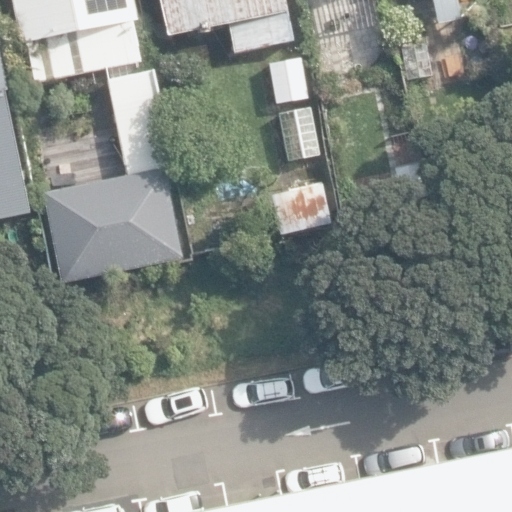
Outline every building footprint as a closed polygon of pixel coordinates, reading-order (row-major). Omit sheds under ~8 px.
[(15,0),(33,83),(107,68),(130,183),(145,180),(155,227),(185,221),(154,70),(143,72),(133,22),(139,21),(135,0),(15,0)] [(229,26),(235,55),(295,43),(286,0),(161,0),(169,38),(229,26)] [(433,0),(436,17),(459,12),(456,0),(433,0)] [(399,40),(406,80),(434,75),(427,35),(399,40)] [(0,220),(30,214),(0,65),(0,220)] [(316,103),(283,108),(291,159),(324,154),(316,103)] [(405,213),(434,206),(423,162),(394,169),(405,213)] [(273,198),(281,226),(329,212),(321,184),(273,198)] [(511,511),(511,460),(253,511),(511,511)]
